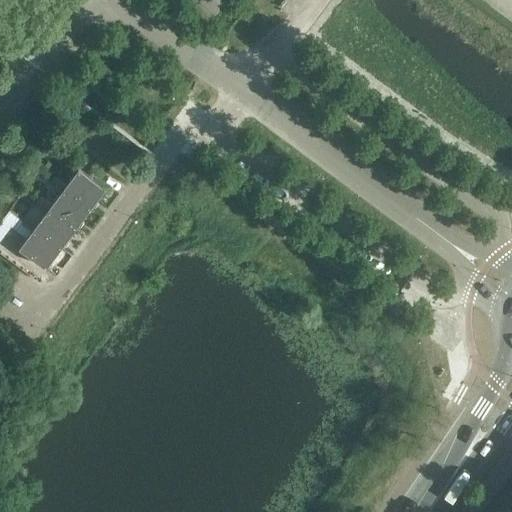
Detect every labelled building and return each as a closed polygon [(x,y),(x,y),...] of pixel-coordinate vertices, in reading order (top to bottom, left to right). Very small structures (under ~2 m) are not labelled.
[(82,165),(70,157),(65,163),(76,171),(79,167),(80,168),(82,165)] [(105,187),(80,168),(79,167),(76,171),(66,184),(64,188),(90,207),(105,187)] [(66,184),(55,176),(51,182),(61,190),(64,188),(66,184)] [(75,227),(90,207),(64,188),(61,190),(52,204),(49,207),(75,227)] [(52,204),(41,196),(36,202),(47,210),(49,207),(52,204)] [(60,246),(75,227),(49,207),(47,210),(37,223),(34,227),(60,246)] [(37,223),(26,215),(22,222),(32,230),(34,227),(37,223)] [(45,267),(60,246),(34,227),(32,230),(19,247),(45,267)]
